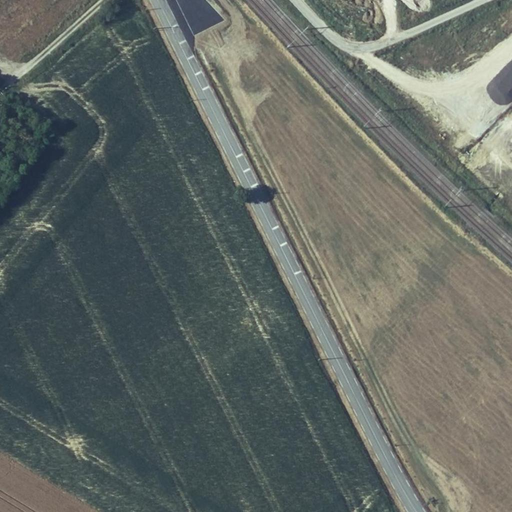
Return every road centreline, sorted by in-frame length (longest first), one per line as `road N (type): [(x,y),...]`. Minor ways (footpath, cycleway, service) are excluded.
road 1 (unclassified): [(157,0),(416,511)]
road 2 (track): [(297,0),(337,41),(362,47),(480,0)]
road 3 (unclassified): [(0,90),(105,0)]
